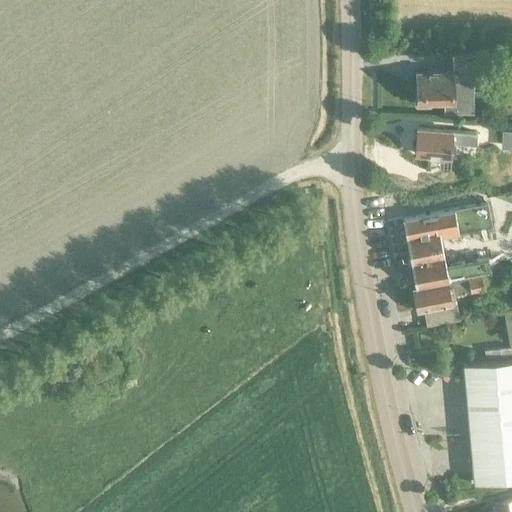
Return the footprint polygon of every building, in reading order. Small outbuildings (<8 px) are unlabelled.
[(469,72),(482,72),(482,56),(456,56),(456,72),(416,72),(416,104),(428,103),(427,100),(445,100),(445,110),(470,109),(469,72)] [(475,143),(476,133),(416,128),(414,154),(449,157),(450,141),(475,143)] [(511,131),(502,130),(501,145),(511,145),(511,131)] [(482,175),(454,181),(455,189),(457,195),(485,189),(485,186),(482,175)] [(414,286),(489,271),(489,269),(487,262),(486,258),(445,266),(439,235),(490,225),(486,202),(402,218),(410,262),(414,286)] [(495,261),(487,262),(489,269),(497,268),(495,261)] [(453,294),(483,288),(480,275),(412,288),(416,310),(422,309),(426,325),(458,318),(453,294)] [(511,308),(503,310),(508,342),(511,341),(511,308)] [(510,347),(483,349),(484,358),(511,355),(510,347)] [(511,358),(462,364),(473,483),(511,479),(511,358)] [(511,511),(511,483),(511,499),(494,504),(495,510),(488,511),(511,511)]
